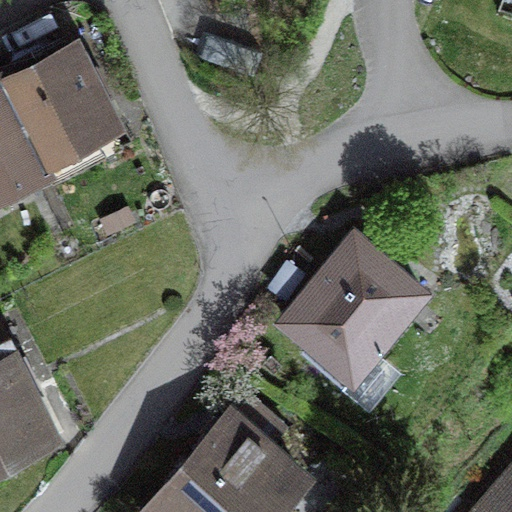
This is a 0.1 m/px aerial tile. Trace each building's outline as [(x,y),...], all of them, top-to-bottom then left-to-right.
[(10,70),(57,159),(131,120),(85,31),(10,70)] [(62,169),(57,159),(10,70),(6,62),(0,64),(0,192),(4,199),(62,169)] [(360,220),(282,321),(363,384),(441,283),(360,220)] [(23,342),(0,353),(0,458),(65,427),(23,342)] [(282,511),(325,461),(241,391),(142,510),(144,511),(282,511)] [(511,511),(511,469),(477,511),(511,511)]
